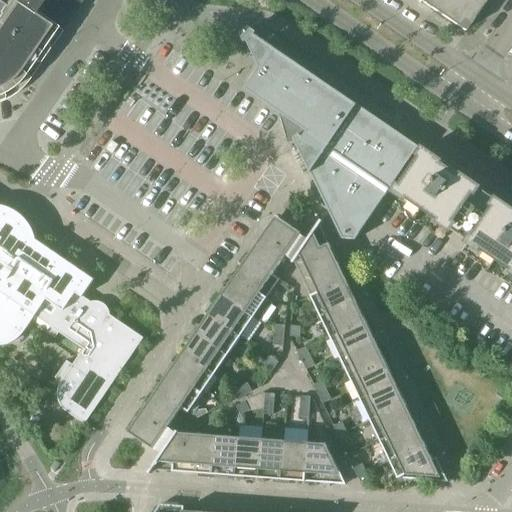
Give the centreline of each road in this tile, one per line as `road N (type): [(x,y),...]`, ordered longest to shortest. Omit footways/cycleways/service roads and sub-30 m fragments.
road 1 (residential): [(511,330),(365,230)]
road 2 (secondary): [(318,0),(461,97)]
road 3 (secondary): [(479,71),(373,0)]
